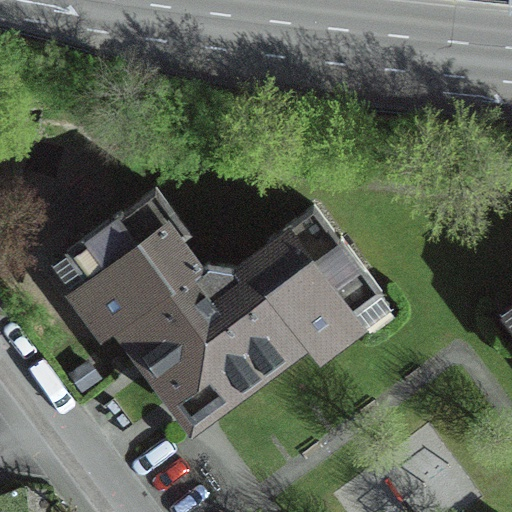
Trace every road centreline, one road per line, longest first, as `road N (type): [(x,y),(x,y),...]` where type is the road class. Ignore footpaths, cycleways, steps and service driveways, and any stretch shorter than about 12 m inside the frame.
road 1 (residential): [(76,0),(384,86),(511,99)]
road 2 (secondary): [(121,0),(511,47)]
road 3 (residential): [(0,356),(118,511)]
